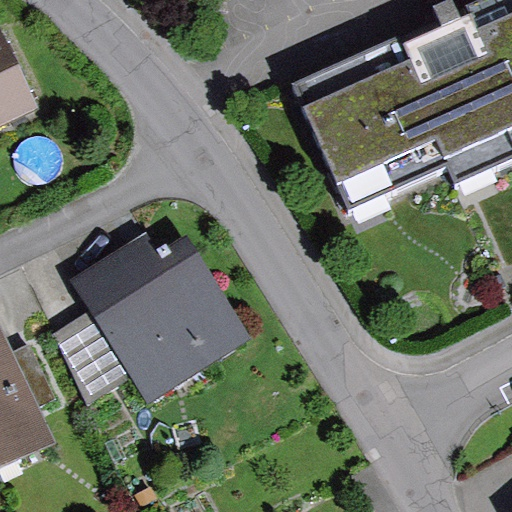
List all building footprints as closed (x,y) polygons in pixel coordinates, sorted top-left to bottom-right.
[(421,92),(399,42),(292,90),(339,195),(377,178),(387,200),(485,156),(493,174),(511,165),(511,0),(494,0),(466,13),(488,62),(421,92)] [(451,7),(432,15),(441,35),(460,27),(451,7)] [(0,126),(36,109),(0,34),(0,126)] [(88,408),(134,379),(137,384),(192,350),(202,367),(245,340),(186,247),(169,257),(165,251),(157,255),(161,262),(148,271),(135,250),(75,287),(92,314),(55,338),(88,408)] [(0,452),(38,435),(28,415),(54,402),(29,347),(2,360),(0,356),(0,452)]
